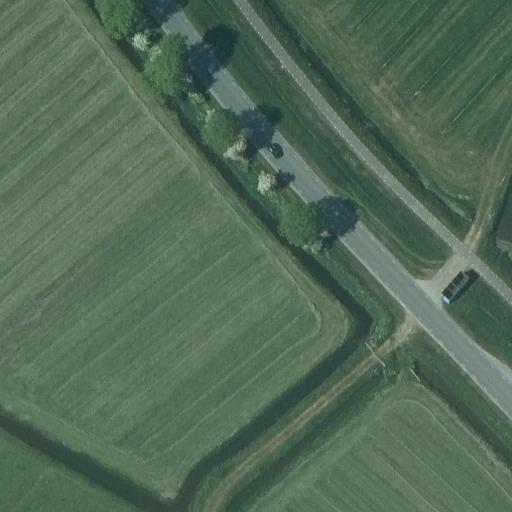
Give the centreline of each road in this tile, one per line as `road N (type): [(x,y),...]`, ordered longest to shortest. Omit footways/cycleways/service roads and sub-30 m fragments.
road 1 (primary): [(511,406),(301,180),(157,0)]
road 2 (track): [(478,220),(465,255),(421,308),(242,468),(208,511)]
